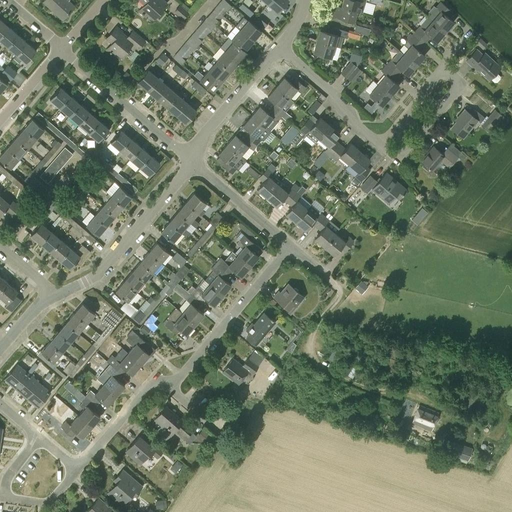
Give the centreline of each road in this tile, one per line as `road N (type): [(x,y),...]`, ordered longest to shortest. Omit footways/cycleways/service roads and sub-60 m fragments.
road 1 (residential): [(76,469),(151,385),(180,376),(289,247)]
road 2 (residential): [(50,297),(96,277),(193,163)]
road 3 (residential): [(193,163),(61,49)]
road 4 (residential): [(38,437),(7,476),(2,498),(46,504),(76,469)]
road 5 (residential): [(193,163),(206,131),(278,47)]
road 6 (residential): [(380,144),(278,47)]
road 7 (residential): [(289,247),(193,163)]
